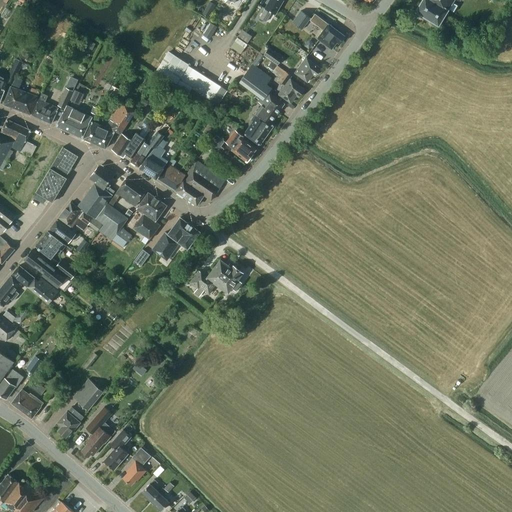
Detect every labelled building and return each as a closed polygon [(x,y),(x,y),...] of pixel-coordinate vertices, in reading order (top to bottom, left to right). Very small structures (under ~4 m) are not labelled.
[(272,13),(276,15),(284,1),(282,0),(270,0),(266,8),(266,9),(260,18),(266,22),(272,13)] [(422,0),(416,11),(438,25),(453,0),(456,0),(459,1),(459,0),(422,0)] [(202,13),(209,17),(216,5),(210,2),(202,13)] [(293,22),(303,29),(310,17),(300,10),(293,22)] [(188,14),(184,27),(189,29),(194,16),(188,14)] [(319,27),(324,21),(315,14),(310,20),(319,27)] [(322,29),(316,37),(333,50),(338,43),(340,44),(346,37),(324,21),(319,27),(322,29)] [(211,23),(204,35),(210,39),(218,27),(211,23)] [(238,36),(248,42),(252,35),(243,29),(238,36)] [(247,44),(237,37),(231,47),(241,54),(247,44)] [(95,44),(87,40),(84,45),(92,50),(95,44)] [(264,56),(277,65),(282,58),(268,48),(263,55),(264,56)] [(190,63),(169,50),(156,70),(162,73),(177,83),(179,79),(189,64),(190,63)] [(261,53),(253,63),(253,64),(256,66),(264,56),(263,55),(261,53)] [(9,80),(14,82),(16,77),(23,62),(16,58),(6,76),(0,72),(0,101),(5,90),(4,90),(9,80)] [(314,75),(315,76),(321,69),(307,58),(296,73),(308,82),(314,75)] [(272,61),(268,67),(273,70),(277,65),(272,61)] [(228,90),(189,64),(179,79),(177,83),(190,91),(192,87),(218,104),(228,90)] [(253,64),(241,82),(262,98),(264,100),(268,93),(272,89),(267,85),(272,79),(256,66),(253,64)] [(297,96),(300,97),(305,89),(291,79),(293,76),(287,72),(280,81),(286,86),(279,95),(292,104),(297,96)] [(14,82),(12,86),(19,89),(23,79),(16,77),(14,82)] [(107,94),(116,98),(120,90),(112,85),(107,94)] [(4,105),(31,114),(38,96),(30,93),(19,89),(12,86),(4,105)] [(32,87),(30,93),(38,96),(40,90),(32,87)] [(73,91),(68,88),(59,105),(64,108),(73,91)] [(84,94),(75,90),(70,101),(79,105),(84,94)] [(32,115),(51,123),(58,108),(45,102),(48,95),(42,92),(32,115)] [(257,117),(246,134),(261,145),(274,126),(271,124),(285,104),(268,93),(264,100),(262,98),(259,103),(264,107),(260,113),(256,111),(254,112),(257,114),(256,116),(257,117)] [(115,131),(121,133),(136,111),(123,103),(106,128),(93,122),(84,138),(105,148),(115,131)] [(57,126),(83,137),(93,118),(74,109),(67,105),(57,126)] [(31,130),(8,120),(1,133),(0,133),(0,168),(3,170),(13,151),(12,150),(13,147),(31,157),(36,146),(26,141),(31,130)] [(244,137),(236,130),(226,143),(234,148),(233,150),(248,162),(249,160),(251,160),(253,157),(252,156),(254,154),(253,153),(256,149),(242,139),(244,137)] [(131,139),(123,133),(112,149),(123,157),(126,153),(133,158),(145,141),(146,139),(136,132),(131,139)] [(133,158),(131,161),(139,167),(153,147),(154,148),(161,140),(155,135),(149,144),(145,141),(133,158)] [(209,146),(220,155),(224,149),(221,147),(225,141),(217,135),(209,146)] [(162,138),(161,140),(154,148),(141,168),(156,178),(168,162),(161,157),(166,150),(163,148),(168,142),(162,138)] [(36,193),(52,202),(67,178),(66,177),(65,177),(77,157),(63,148),(41,185),(36,193)] [(204,195),(211,200),(225,180),(197,161),(188,174),(190,175),(188,177),(187,176),(185,179),(186,180),(185,182),(184,181),(177,191),(197,206),(204,195)] [(159,180),(175,191),(186,176),(169,164),(159,180)] [(123,247),(132,235),(121,226),(127,218),(124,215),(108,203),(117,192),(111,188),(112,186),(110,184),(116,175),(105,167),(102,166),(99,166),(89,178),(96,183),(78,206),(104,224),(99,230),(112,238),(123,247)] [(146,191),(127,178),(110,202),(113,205),(120,195),(135,206),(146,191)] [(134,228),(150,240),(161,225),(156,221),(167,206),(149,193),(137,209),(144,214),(134,228)] [(84,211),(83,212),(71,202),(59,217),(72,227),(79,218),(88,225),(93,218),(84,211)] [(0,203),(0,228),(4,232),(16,216),(0,203)] [(132,211),(129,209),(124,215),(127,218),(132,211)] [(88,225),(97,231),(103,224),(94,217),(88,225)] [(179,243),(187,249),(200,233),(181,218),(168,234),(166,232),(153,248),(167,259),(179,243)] [(50,229),(69,243),(76,234),(57,220),(50,229)] [(48,231),(36,246),(51,258),(57,251),(60,253),(66,245),(48,231)] [(15,247),(0,234),(0,233),(0,261),(2,264),(15,249),(14,248),(15,247)] [(141,266),(150,255),(143,249),(134,261),(141,266)] [(66,276),(32,250),(25,260),(34,267),(35,266),(44,274),(42,276),(57,288),(66,276)] [(77,271),(62,259),(56,267),(71,279),(77,271)] [(221,260),(217,264),(207,277),(199,271),(191,282),(198,288),(195,292),(200,296),(205,290),(209,293),(216,284),(228,293),(231,287),(236,291),(242,282),(238,279),(243,272),(234,266),(232,268),(221,260)] [(38,281),(35,278),(19,266),(13,274),(49,303),(59,291),(56,289),(41,277),(38,281)] [(0,302),(4,306),(10,298),(13,301),(19,293),(16,291),(22,284),(11,276),(0,289),(0,302)] [(111,312),(108,315),(114,320),(117,316),(111,312)] [(0,337),(5,341),(16,327),(0,314),(0,337)] [(0,378),(5,372),(13,361),(0,351),(0,378)] [(88,369),(98,356),(94,352),(84,366),(88,369)] [(28,368),(33,372),(44,358),(39,354),(28,368)] [(137,362),(133,368),(136,371),(141,365),(137,362)] [(0,394),(6,399),(23,376),(13,369),(6,379),(5,378),(0,384),(0,394)] [(66,379),(61,376),(57,381),(62,384),(66,379)] [(103,391),(89,378),(73,397),(88,409),(103,391)] [(46,389),(35,380),(30,387),(41,395),(46,389)] [(30,392),(30,394),(23,389),(12,403),(32,418),(43,402),(30,392)] [(84,417),(72,407),(68,411),(67,411),(57,423),(62,426),(58,431),(66,437),(74,428),(75,429),(80,422),(84,417)] [(105,443),(111,436),(105,431),(110,426),(104,422),(112,413),(105,407),(87,428),(94,434),(86,442),(87,444),(82,450),(89,456),(91,454),(93,455),(104,443),(105,443)] [(114,449),(103,461),(114,470),(128,453),(122,447),(131,436),(123,429),(109,445),(114,449)] [(136,480),(137,481),(146,470),(142,466),(151,456),(141,447),(133,456),(137,460),(126,471),(128,472),(123,478),(131,485),(136,480)] [(153,473),(157,476),(164,469),(160,466),(153,473)] [(26,482),(23,486),(8,474),(0,485),(0,498),(14,511),(31,511),(44,497),(26,482)] [(160,493),(159,492),(153,487),(158,482),(154,479),(150,483),(142,492),(151,501),(160,493)] [(170,482),(164,488),(169,492),(174,486),(170,482)] [(160,493),(151,501),(161,510),(169,502),(162,495),(166,491),(163,487),(159,492),(160,493)] [(196,498),(190,491),(184,497),(190,504),(196,498)] [(74,511),(62,501),(52,511),(74,511)]
